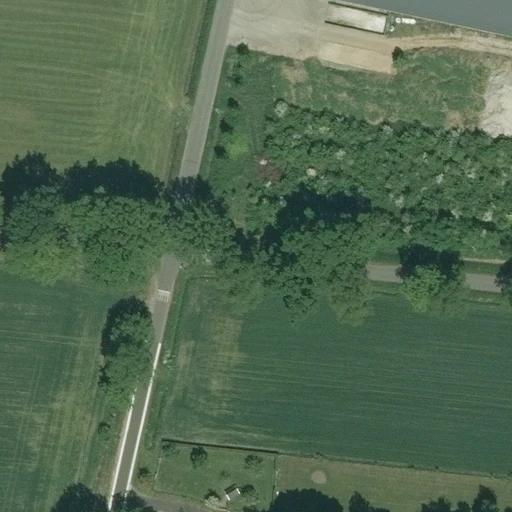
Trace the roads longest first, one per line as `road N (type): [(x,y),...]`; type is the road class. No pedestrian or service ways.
road 1 (unclassified): [(511,281),(170,253)]
road 2 (unclassified): [(115,511),(170,253)]
road 3 (unclassified): [(170,253),(226,0)]
road 4 (unclassified): [(170,253),(0,236)]
